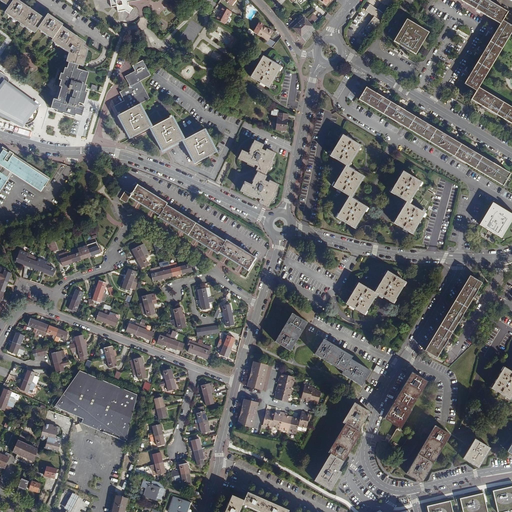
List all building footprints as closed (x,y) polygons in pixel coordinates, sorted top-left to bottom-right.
[(69,53),(66,62),(69,62),(79,65),(84,67),(89,50),(84,46),(86,43),(63,26),(64,24),(48,14),(45,18),(18,0),(0,0),(9,6),(5,13),(35,34),(38,29),(53,39),(52,41),(69,53)] [(110,0),(111,0),(112,7),(118,6),(118,12),(126,11),(129,6),(128,2),(140,0),(110,0)] [(397,0),(379,0),(391,8),(397,0)] [(511,107),(478,88),(511,31),(511,26),(502,21),(507,12),(486,0),(459,0),(478,11),(494,21),(500,24),(497,30),(483,53),(470,74),(464,84),(476,91),(471,100),(485,108),(509,123),(511,124),(511,107)] [(366,10),(374,16),(378,10),(370,4),(366,10)] [(222,7),(215,20),(225,25),(232,12),(222,7)] [(378,10),(374,16),(365,29),(372,34),(386,16),(378,10)] [(301,37),(312,26),(304,18),(299,23),(296,19),(289,24),(301,37)] [(428,32),(407,19),(393,41),(405,48),(416,54),(428,32)] [(264,24),(259,22),(253,32),(258,34),(257,35),(268,41),(273,32),(263,26),(264,24)] [(282,67),(263,56),(251,77),(269,88),(282,67)] [(131,139),(151,128),(152,128),(139,104),(150,99),(141,81),(151,76),(143,60),(133,66),(136,71),(125,77),(130,86),(120,92),(124,101),(114,106),(131,139)] [(79,65),(69,62),(68,68),(65,68),(63,74),(61,73),(60,79),(62,80),(60,86),(62,87),(58,100),(54,99),(51,108),(57,110),(57,112),(63,114),(63,113),(75,117),(76,115),(82,116),(85,107),(79,105),(80,103),(84,105),(85,102),(88,92),(86,91),(87,85),(86,85),(89,72),(78,69),(79,65)] [(0,118),(2,120),(7,122),(10,122),(13,122),(15,121),(17,119),(19,120),(18,122),(19,123),(20,123),(23,125),(26,126),(29,125),(34,123),(37,119),(38,116),(40,112),(39,109),(38,106),(9,85),(10,83),(10,81),(9,78),(2,72),(0,71),(0,90),(0,91),(0,118)] [(380,96),(366,88),(359,100),(503,186),(510,174),(499,167),(474,152),(452,139),(428,125),(405,110),(380,96)] [(279,110),(272,109),(271,115),(278,116),(276,129),(287,130),(289,114),(278,113),(279,110)] [(152,128),(151,128),(163,151),(184,140),(172,117),(152,128)] [(184,140),(196,164),(216,153),(204,129),(184,140)] [(349,167),(361,146),(352,141),(343,134),(330,156),(346,166),(333,187),(349,196),(339,213),(338,213),(335,217),(355,229),(368,208),(360,203),(352,198),(364,177),(357,172),(349,167)] [(259,201),(260,203),(269,208),(272,201),(273,201),(277,193),(276,192),(279,185),(270,180),(269,182),(265,181),(267,176),(266,176),(269,170),(270,170),(274,161),(273,161),(277,154),(267,149),(265,151),(262,149),(264,145),(255,140),(253,144),(249,150),(250,151),(249,153),(242,150),(238,159),(254,167),(255,166),(257,167),(256,170),(257,171),(258,172),(256,175),(252,182),(253,182),(252,185),(245,181),(240,191),(243,193),(253,198),(253,197),(257,199),(258,198),(259,199),(260,199),(259,201)] [(3,151),(0,154),(0,190),(8,179),(4,176),(7,171),(40,193),(44,189),(43,188),(49,182),(12,157),(13,155),(9,153),(8,154),(3,151)] [(409,204),(422,183),(403,171),(390,192),(399,197),(406,202),(393,223),(403,229),(412,234),(426,211),(423,209),(422,211),(409,204)] [(138,185),(131,194),(125,191),(120,199),(126,203),(130,198),(139,203),(153,212),(159,216),(158,217),(169,224),(183,233),(198,242),(214,252),(218,254),(218,253),(227,258),(242,267),(248,271),(256,258),(226,239),(225,241),(166,205),(167,203),(138,185)] [(511,214),(511,215),(492,203),(479,225),(490,231),(501,238),(511,219),(511,214)] [(55,240),(50,242),(53,250),(54,252),(58,251),(55,240)] [(91,244),(87,245),(91,257),(101,253),(98,245),(92,248),(91,244)] [(132,250),(136,259),(144,255),(148,255),(150,255),(144,244),(132,250)] [(91,257),(87,245),(78,249),(79,252),(82,260),(91,257)] [(25,266),(29,255),(20,251),(15,262),(21,264),(21,265),(25,267),(25,266)] [(70,255),(69,252),(59,255),(63,267),(72,263),(70,255)] [(82,260),(79,252),(70,255),(72,263),(82,260)] [(34,257),(29,255),(25,266),(35,269),(37,262),(33,260),(34,257)] [(144,255),(136,259),(141,268),(149,264),(146,259),(149,257),(148,255),(144,255)] [(47,262),(39,259),(37,262),(35,269),(44,273),(47,262)] [(51,263),(47,262),(44,273),(53,276),(56,269),(50,266),(51,263)] [(160,267),(163,279),(173,277),(171,269),(170,264),(160,267)] [(180,266),(182,274),(196,271),(194,264),(191,265),(190,264),(180,266)] [(0,279),(9,282),(12,273),(5,270),(6,268),(1,266),(0,269),(0,279)] [(160,266),(150,268),(154,282),(158,281),(159,282),(164,281),(163,279),(160,267),(160,266)] [(171,269),(173,277),(182,274),(180,266),(171,269)] [(128,269),(125,279),(137,283),(138,280),(134,278),(137,272),(128,269)] [(406,282),(387,271),(375,292),(358,282),(346,304),(353,308),(365,315),(377,294),(383,297),(393,303),(406,282)] [(482,283),(470,276),(425,350),(437,358),(447,340),(462,315),(478,290),(482,283)] [(0,290),(5,292),(9,282),(0,279),(0,290)] [(137,283),(125,279),(121,288),(130,291),(130,288),(135,290),(137,283)] [(99,281),(96,290),(104,293),(107,283),(99,281)] [(197,290),(199,300),(208,298),(206,288),(197,290)] [(75,289),(72,300),(80,303),(84,292),(75,289)] [(88,300),(90,306),(96,308),(94,301),(100,303),(101,301),(105,302),(108,295),(104,293),(96,290),(93,299),(88,300)] [(140,303),(140,307),(153,304),(156,303),(155,301),(157,300),(155,293),(142,296),(143,302),(140,303)] [(214,302),(212,296),(212,297),(208,298),(199,300),(201,310),(210,309),(209,303),(214,302)] [(80,303),(72,300),(68,309),(76,312),(80,303)] [(153,304),(140,307),(141,311),(145,310),(147,316),(155,314),(153,304)] [(214,317),(217,318),(224,317),(233,315),(230,305),(222,306),(223,312),(220,313),(220,311),(217,309),(214,317)] [(173,309),(176,320),(184,317),(182,307),(173,309)] [(96,320),(106,324),(109,315),(99,311),(96,320)] [(109,315),(106,324),(115,327),(119,319),(116,318),(117,315),(110,312),(109,315)] [(308,323),(292,313),(275,342),(290,351),(295,343),(308,323)] [(233,315),(224,317),(226,327),(234,325),(233,315)] [(184,317),(176,320),(178,329),(187,327),(184,317)] [(36,333),(41,322),(31,318),(28,326),(34,328),(33,332),(36,333)] [(146,321),(142,319),(140,324),(136,335),(145,339),(149,331),(146,330),(147,327),(144,325),(146,321)] [(45,337),(47,333),(50,325),(41,322),(36,333),(35,337),(37,338),(38,334),(45,337)] [(126,332),(136,335),(140,324),(136,322),(135,325),(129,323),(126,332)] [(51,340),(54,341),(55,339),(59,328),(50,325),(47,333),(53,335),(51,340)] [(59,328),(55,339),(58,340),(59,338),(65,340),(68,332),(59,328)] [(16,332),(12,342),(21,345),(25,336),(16,332)] [(222,334),(220,339),(219,343),(232,348),(236,338),(227,335),(227,336),(222,334)] [(77,347),(86,345),(85,343),(85,341),(83,335),(74,337),(77,347)] [(166,347),(170,338),(160,335),(157,343),(166,347)] [(184,344),(170,338),(166,347),(169,348),(176,351),(177,350),(181,352),(184,344)] [(352,356),(324,339),(314,355),(322,359),(343,372),(341,374),(353,381),(361,386),(370,371),(351,359),(352,356)] [(198,356),(202,345),(190,340),(188,344),(191,345),(188,352),(198,356)] [(21,345),(12,342),(9,351),(17,355),(19,349),(24,351),(26,347),(21,345)] [(232,348),(219,343),(217,347),(222,349),(220,355),(228,358),(232,348)] [(71,349),(72,352),(78,351),(81,361),(88,359),(87,355),(88,355),(86,345),(77,347),(71,349)] [(204,346),(202,345),(198,356),(207,360),(211,351),(210,351),(211,347),(204,345),(204,346)] [(100,357),(101,359),(106,358),(115,356),(114,352),(116,352),(116,350),(114,350),(113,346),(104,348),(105,354),(101,355),(100,357)] [(63,361),(66,360),(64,350),(51,353),(54,363),(63,361)] [(115,356),(106,358),(109,368),(118,366),(115,356)] [(136,369),(145,367),(142,357),(134,359),(136,369)] [(54,363),(52,364),(53,367),(55,367),(56,373),(65,371),(63,361),(54,363)] [(250,374),(247,386),(265,391),(272,367),(268,366),(268,365),(254,362),(250,374)] [(374,372),(380,374),(383,368),(377,366),(374,372)] [(136,369),(133,370),(134,375),(137,374),(139,379),(147,377),(145,367),(136,369)] [(511,371),(504,367),(491,388),(510,399),(511,395),(511,371)] [(163,371),(165,381),(174,379),(172,369),(163,371)] [(28,370),(24,380),(32,383),(36,373),(28,370)] [(137,395),(80,370),(55,407),(83,419),(81,423),(126,441),(137,395)] [(427,382),(412,372),(405,383),(392,406),(384,419),(397,427),(396,429),(397,430),(389,443),(392,445),(393,444),(397,446),(397,445),(402,447),(410,435),(400,430),(412,411),(410,410),(427,382)] [(279,378),(278,382),(279,382),(291,386),(292,386),(293,382),(292,382),(293,377),(281,374),(280,378),(279,378)] [(174,379),(165,381),(168,391),(176,389),(174,379)] [(32,394),(36,384),(32,383),(24,380),(20,389),(32,394)] [(277,387),(276,391),(290,395),(291,391),(290,391),(291,386),(279,382),(278,387),(277,387)] [(143,390),(148,392),(151,385),(145,383),(143,390)] [(203,395),(212,393),(211,390),(214,389),(213,385),(210,383),(201,385),(203,395)] [(310,388),(305,387),(304,389),(302,398),(301,400),(306,401),(305,404),(309,405),(313,391),(314,388),(310,387),(310,388)] [(4,388),(0,398),(15,403),(16,400),(14,399),(16,394),(12,392),(4,388)] [(276,395),(275,400),(287,403),(288,398),(289,398),(290,395),(276,391),(275,395),(276,395)] [(313,391),(309,405),(313,406),(313,405),(318,406),(321,394),(316,393),(317,392),(313,391)] [(214,404),(212,393),(203,395),(206,406),(214,404)] [(0,398),(0,397),(0,409),(5,411),(7,406),(9,406),(13,408),(15,403),(0,398)] [(156,409),(165,406),(162,397),(154,399),(156,409)] [(258,402),(244,398),(241,411),(238,424),(251,427),(258,402)] [(370,412),(354,403),(343,422),(345,424),(328,452),(330,453),(314,481),(331,491),(338,479),(342,472),(339,470),(350,451),(361,433),(358,431),(365,420),(370,412)] [(168,417),(165,406),(156,409),(151,410),(152,414),(157,413),(159,419),(168,417)] [(199,423),(207,421),(204,406),(197,408),(198,413),(196,413),(199,423)] [(266,411),(262,425),(266,426),(266,425),(271,426),(274,414),(269,413),(269,412),(266,411)] [(274,414),(271,426),(275,427),(275,428),(279,429),(283,414),(279,413),(279,414),(274,413),(274,414)] [(301,413),(300,418),(297,430),(301,431),(302,426),(307,427),(309,420),(310,416),(305,414),(301,413)] [(283,414),(279,429),(283,430),(283,429),(288,430),(291,418),(287,417),(287,415),(283,414)] [(291,418),(288,430),(292,431),(292,432),(296,434),(297,430),(300,418),(296,417),(296,419),(291,418)] [(210,431),(207,421),(199,423),(193,424),(193,427),(195,427),(196,428),(200,427),(201,433),(210,431)] [(58,427),(44,424),(41,438),(47,440),(46,447),(61,451),(63,443),(61,443),(59,442),(60,439),(61,440),(62,438),(56,436),(58,427)] [(155,436),(163,434),(161,424),(152,426),(155,436)] [(450,435),(435,426),(429,435),(414,461),(406,474),(422,483),(427,474),(450,435)] [(166,444),(163,434),(155,436),(157,446),(166,444)] [(189,447),(190,452),(202,448),(199,439),(191,441),(193,446),(189,447)] [(490,448),(475,439),(471,445),(463,459),(479,468),(490,448)] [(18,440),(13,452),(18,454),(23,442),(18,440)] [(16,458),(34,466),(38,449),(23,442),(18,454),(16,458)] [(202,448),(190,452),(191,455),(195,454),(198,465),(202,467),(205,463),(204,459),(205,458),(203,452),(206,451),(204,448),(202,448)] [(0,466),(5,469),(10,458),(9,458),(11,454),(6,452),(5,456),(0,453),(0,466)] [(154,464),(163,462),(161,452),(152,455),(154,464)] [(166,472),(163,462),(154,464),(157,475),(166,472)] [(176,471),(172,469),(170,478),(174,477),(190,473),(188,463),(179,465),(180,470),(176,471)] [(45,476),(55,478),(57,469),(47,466),(45,476)] [(192,483),(190,473),(174,477),(175,481),(182,479),(183,485),(192,483)] [(29,480),(26,489),(38,493),(41,484),(29,480)] [(162,500),(167,486),(152,480),(152,483),(143,480),(141,486),(146,488),(143,496),(156,500),(156,498),(162,500)] [(510,511),(511,510),(511,509),(511,486),(492,491),(496,511),(502,511),(507,511),(486,511),(483,493),(459,498),(462,511),(452,511),(450,500),(425,507),(426,511),(510,511)] [(239,511),(240,509),(243,503),(256,509),(261,511),(287,511),(289,510),(248,492),(244,500),(232,495),(224,511),(239,511)] [(71,511),(73,511),(81,497),(74,494),(66,509),(71,511)] [(116,495),(111,511),(125,511),(129,498),(116,495)] [(187,511),(191,502),(173,496),(168,511),(169,511),(168,511),(187,511)]
